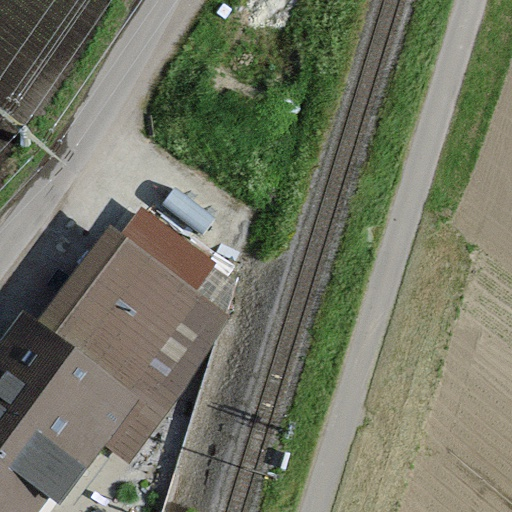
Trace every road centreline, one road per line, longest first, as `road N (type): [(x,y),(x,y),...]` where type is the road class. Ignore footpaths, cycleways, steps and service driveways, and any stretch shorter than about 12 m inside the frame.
road 1 (unclassified): [(477,0),(316,511)]
road 2 (unclassified): [(0,252),(171,0)]
